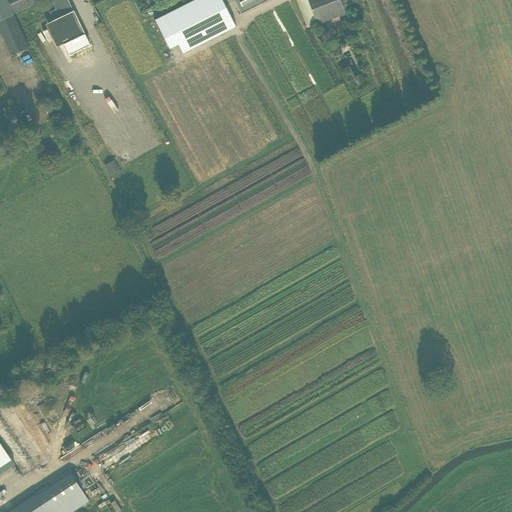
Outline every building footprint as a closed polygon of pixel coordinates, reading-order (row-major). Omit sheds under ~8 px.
[(0,0),(0,33),(11,57),(28,49),(13,15),(5,0),(0,0)] [(6,0),(13,15),(41,2),(40,0),(6,0)] [(52,0),(61,19),(53,22),(64,44),(85,34),(74,11),(73,11),(67,0),(52,0)] [(221,0),(194,0),(154,21),(169,49),(178,45),(183,54),(235,27),(231,19),(221,0)] [(233,0),(241,14),(268,0),(233,0)] [(295,0),(307,28),(316,24),(316,25),(345,14),(343,9),(349,7),(346,0),(295,0)] [(85,34),(64,44),(69,56),(90,46),(85,34)] [(353,77),(357,86),(365,82),(361,73),(353,77)] [(59,118),(55,126),(61,128),(64,120),(59,118)] [(80,374),(107,358),(102,350),(75,366),(80,374)] [(36,457),(16,430),(8,436),(30,466),(43,457),(40,454),(36,457)] [(0,474),(15,465),(0,442),(0,474)] [(71,471),(28,499),(36,511),(74,511),(91,501),(71,471)]
